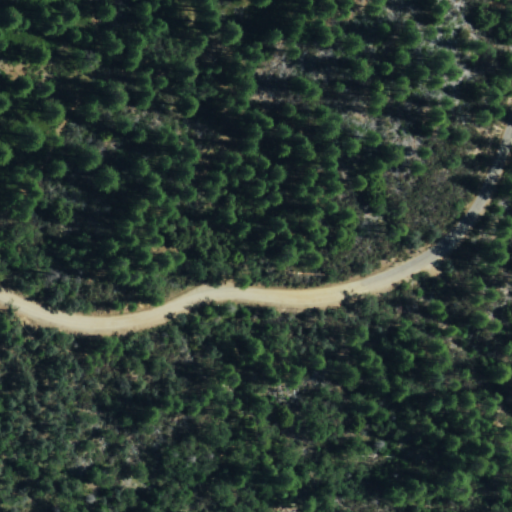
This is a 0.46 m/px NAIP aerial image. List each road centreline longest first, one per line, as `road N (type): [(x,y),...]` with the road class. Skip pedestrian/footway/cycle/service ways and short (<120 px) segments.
road 1 (residential): [(0,292),(40,312),(114,318),(234,293),(345,289),(435,248)]
road 2 (residential): [(435,248),(480,200),(511,120)]
